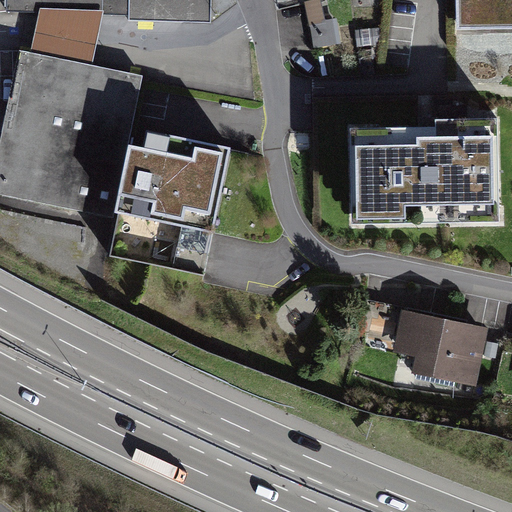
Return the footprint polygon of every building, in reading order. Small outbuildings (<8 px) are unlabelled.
[(36,21),(29,54),(19,52),(0,144),(0,197),(112,221),(142,78),(92,67),(101,23),(210,26),(210,0),(7,0),(7,20),(36,21)] [(511,27),(511,0),(456,0),(457,28),(511,27)] [(497,233),(495,129),(427,131),(346,132),(348,237),(497,233)] [(141,161),(127,158),(114,221),(213,239),(229,153),(145,138),(141,161)] [(481,336),(394,318),(389,357),(409,362),(405,382),(472,393),(481,336)]
